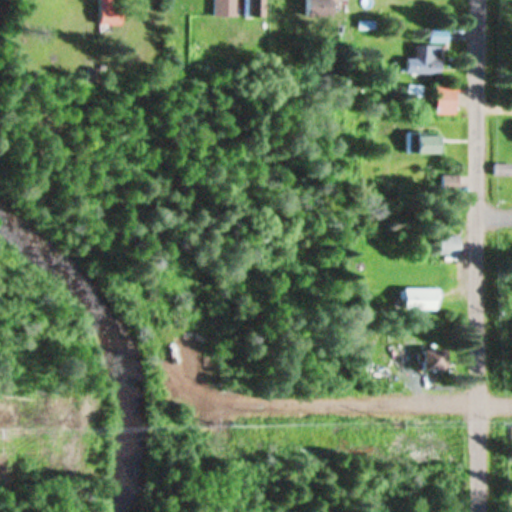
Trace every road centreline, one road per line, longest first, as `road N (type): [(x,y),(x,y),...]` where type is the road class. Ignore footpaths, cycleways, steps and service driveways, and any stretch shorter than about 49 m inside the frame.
road 1 (residential): [(475,511),(477,0)]
road 2 (residential): [(212,415),(511,402)]
